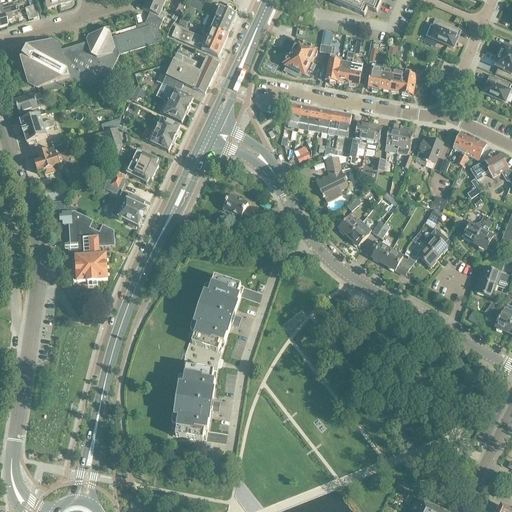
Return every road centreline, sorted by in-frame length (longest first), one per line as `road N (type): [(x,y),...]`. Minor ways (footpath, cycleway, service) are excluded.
road 1 (primary): [(102,390),(142,270),(212,129)]
road 2 (unclassified): [(229,461),(244,364),(278,264),(310,240)]
road 3 (secondary): [(511,369),(350,276),(310,240)]
road 4 (tertiary): [(30,342),(41,261),(0,122)]
road 5 (residential): [(262,98),(278,92),(442,114)]
road 6 (tertiary): [(33,511),(11,471),(30,342)]
road 7 (secondary): [(310,240),(266,163),(212,129)]
road 8 (unclassified): [(0,199),(16,314),(30,342)]
road 9 (primary): [(212,129),(268,0)]
road 10 (residential): [(442,114),(492,0)]
